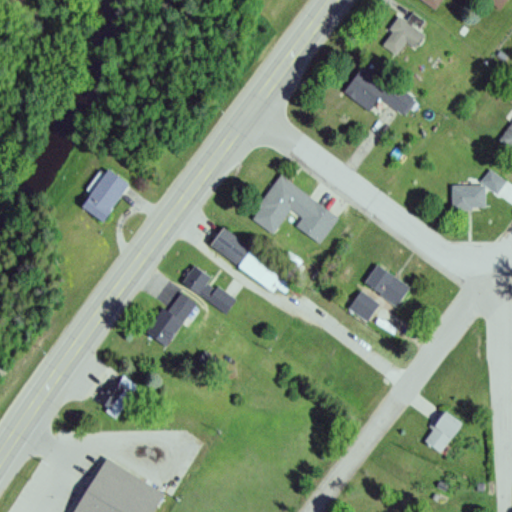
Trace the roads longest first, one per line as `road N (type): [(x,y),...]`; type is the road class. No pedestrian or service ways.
road 1 (primary): [(0,449),(328,0)]
road 2 (residential): [(511,245),(314,511)]
road 3 (residential): [(247,110),(440,249),(511,260)]
road 4 (residential): [(504,511),(498,262)]
